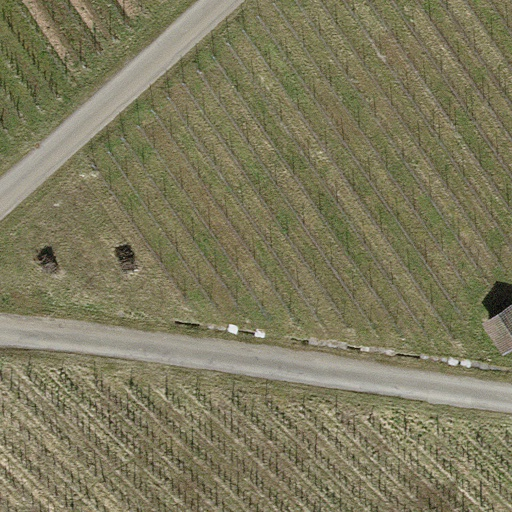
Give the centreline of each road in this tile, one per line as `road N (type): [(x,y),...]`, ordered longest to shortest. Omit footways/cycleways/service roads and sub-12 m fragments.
road 1 (track): [(0,322),(511,384)]
road 2 (track): [(0,187),(225,0)]
